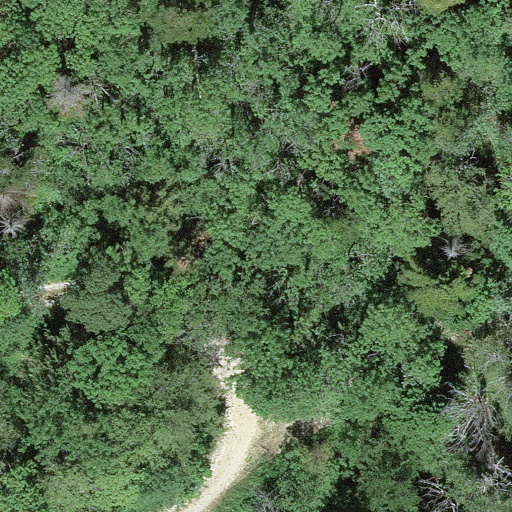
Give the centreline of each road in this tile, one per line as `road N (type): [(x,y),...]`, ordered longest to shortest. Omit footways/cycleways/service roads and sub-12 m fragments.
road 1 (track): [(0,310),(132,309),(211,337),(253,415),(221,503),(209,511)]
road 2 (track): [(511,327),(395,380),(253,415)]
